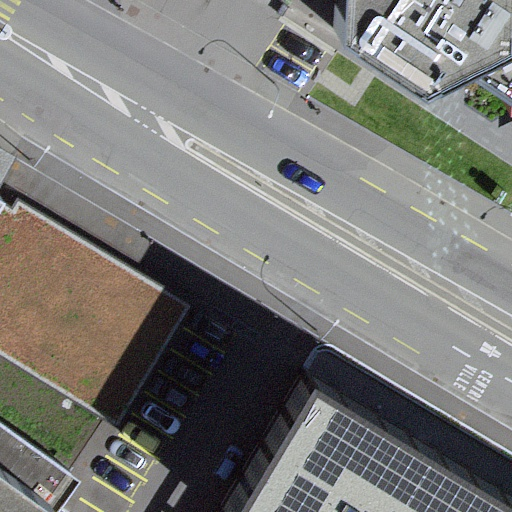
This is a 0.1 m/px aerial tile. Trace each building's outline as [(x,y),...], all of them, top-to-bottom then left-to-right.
[(511,0),(325,0),(324,29),(403,79),(449,58),(511,105),(511,0)] [(0,176),(13,154),(0,146),(0,176)] [(194,303),(14,196),(0,221),(0,397),(95,451),(194,303)] [(511,511),(511,487),(297,357),(202,511),(511,511)] [(0,511),(51,511),(77,476),(0,421),(0,511)]
